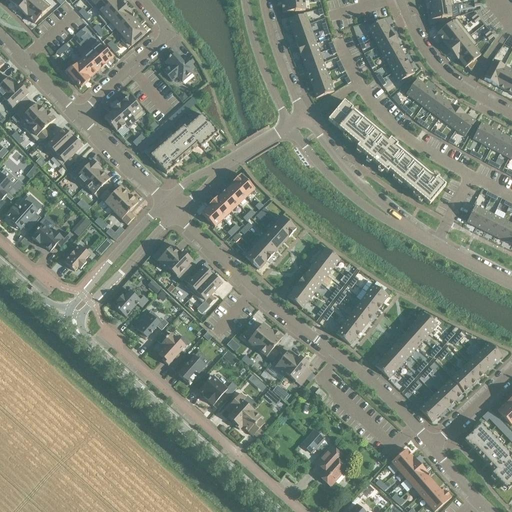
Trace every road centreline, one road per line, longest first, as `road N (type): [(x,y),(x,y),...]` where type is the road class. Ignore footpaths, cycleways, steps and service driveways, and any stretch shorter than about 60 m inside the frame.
road 1 (residential): [(433,444),(175,212)]
road 2 (residential): [(301,511),(106,336),(95,349)]
road 3 (tertiary): [(276,511),(95,349)]
road 4 (residential): [(165,511),(0,368)]
road 5 (residential): [(511,114),(445,76),(399,0)]
road 6 (residential): [(141,0),(161,22),(161,39),(78,116)]
road 7 (residential): [(289,124),(341,188),(401,223)]
road 8 (residential): [(401,223),(304,115)]
road 9 (residential): [(165,201),(69,308)]
road 10 (residential): [(80,317),(175,212)]
road 11 (residential): [(247,0),(289,124)]
road 12 (residential): [(401,223),(511,282)]
road 13 (residential): [(304,115),(262,0)]
road 14 (residential): [(165,201),(78,116)]
